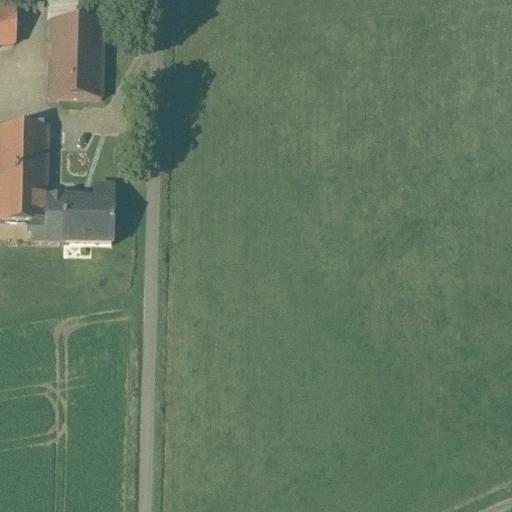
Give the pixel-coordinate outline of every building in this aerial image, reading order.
[(102,0),(51,0),(47,100),(100,102),(102,0)] [(17,3),(0,7),(0,49),(14,46),(17,3)] [(44,204),(46,203),(48,130),(0,129),(0,225),(30,227),(43,226),(44,204)] [(61,204),(59,248),(62,248),(63,243),(81,243),(81,245),(110,245),(109,248),(111,248),(113,190),(93,189),(92,205),(61,204)] [(59,248),(61,204),(46,203),(44,204),(43,226),(30,227),(29,247),(59,248)]
